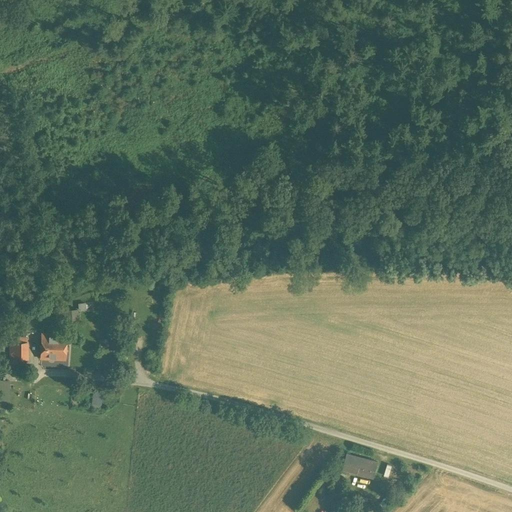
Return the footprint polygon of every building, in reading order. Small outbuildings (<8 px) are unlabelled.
[(77,309),(65,310),(66,324),(78,323),(77,309)] [(42,326),(42,333),(56,334),(56,327),(42,326)] [(56,334),(42,333),(41,348),(55,349),(56,334)] [(55,349),(41,348),(41,357),(64,358),(66,335),(56,334),(55,349)] [(26,343),(11,343),(10,364),(25,364),(26,343)] [(1,381),(0,397),(9,398),(10,381),(1,381)] [(355,455),(346,453),(341,469),(356,473),(359,463),(353,461),(355,455)] [(377,461),(355,455),(353,461),(359,463),(356,473),(373,478),(377,461)]
